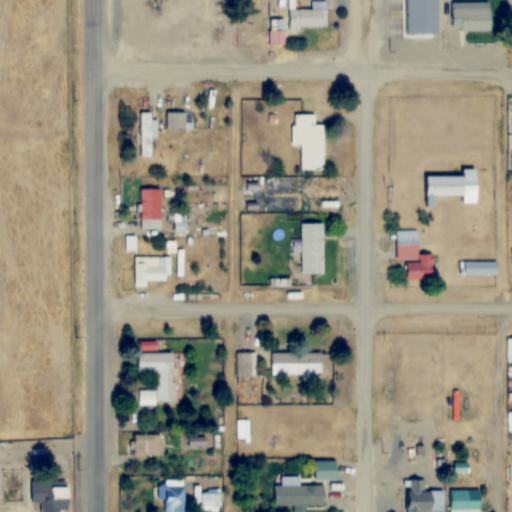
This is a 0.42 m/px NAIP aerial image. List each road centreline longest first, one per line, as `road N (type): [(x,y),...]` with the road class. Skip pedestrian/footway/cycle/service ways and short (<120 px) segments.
road 1 (residential): [(366,511),(361,0)]
road 2 (tertiary): [(95,511),(92,0)]
road 3 (residential): [(511,77),(93,73)]
road 4 (residential): [(511,309),(95,313)]
